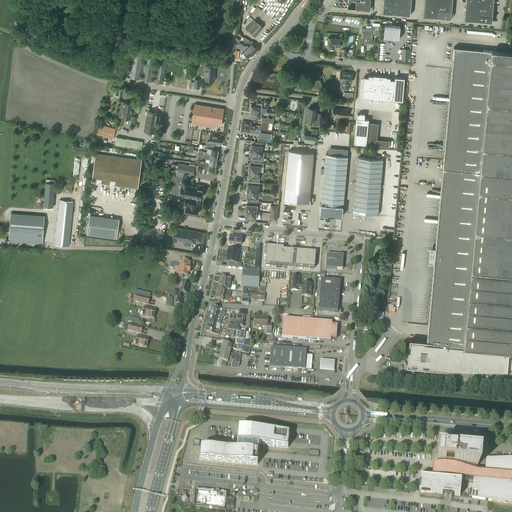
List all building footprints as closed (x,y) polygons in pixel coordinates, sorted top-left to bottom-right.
[(347,8),(355,9),(367,10),(369,10),(370,0),(347,0),(348,0),(348,1),(348,0),(352,0),(353,0),(356,1),(355,8),(347,8)] [(383,0),(382,13),(392,14),(392,13),(400,14),(410,15),(411,0),(383,0)] [(424,0),(423,16),(433,17),(441,18),(451,19),(452,0),(424,0)] [(465,0),(464,20),(474,21),(482,21),(482,22),(492,22),(493,0),(465,0)] [(255,19),(262,10),(258,7),(251,15),(255,19)] [(249,23),(245,28),(255,37),(263,27),(255,20),(253,19),(250,16),(247,20),(249,23)] [(384,25),(383,38),(399,39),(400,26),(384,25)] [(366,43),(372,43),(373,35),(378,35),(379,27),(373,26),(373,29),(361,29),(361,32),(363,32),(362,39),(366,39),(366,43)] [(244,37),(242,40),(249,47),(249,46),(255,53),(259,50),(253,43),(252,43),(251,42),(244,37)] [(236,40),(235,41),(236,43),(236,44),(236,45),(237,46),(247,56),(248,58),(251,56),(252,56),(255,53),(249,46),(249,47),(242,40),(241,41),(240,41),(238,39),(237,38),(237,39),(236,40)] [(340,47),(341,39),(335,39),(328,38),(327,48),(334,49),(334,47),(340,47)] [(125,44),(120,77),(126,78),(130,55),(133,55),(135,46),(130,45),(125,44)] [(135,45),(135,46),(133,55),(130,78),(139,80),(144,47),(135,45)] [(141,77),(141,80),(152,82),(157,49),(146,47),(141,77)] [(511,52),(481,50),(454,47),(453,58),(435,249),(434,249),(432,263),(434,263),(426,344),(410,342),(408,364),(419,365),(420,364),(424,364),(424,369),(424,370),(427,369),(429,368),(443,368),(457,371),(460,372),(462,373),(462,369),(511,373),(511,52)] [(153,82),(163,84),(164,80),(168,51),(159,49),(153,82)] [(214,81),(215,67),(205,66),(204,81),(214,81)] [(351,82),(352,73),(346,73),(346,72),(345,72),(344,72),(343,72),(342,72),(342,73),(340,72),(340,81),(342,81),(341,89),(348,90),(349,82),(351,82)] [(363,77),(361,98),(393,100),(402,101),(404,78),(395,77),(394,80),(390,80),(390,77),(368,75),(369,75),(369,78),(368,77),(363,77)] [(130,119),(133,104),(132,104),(132,103),(129,103),(129,104),(124,103),(121,117),(130,119)] [(250,109),(250,111),(261,113),(262,104),(256,103),(255,106),(251,106),(250,107),(250,108),(250,109)] [(223,109),(195,105),(193,120),(192,123),(215,127),(215,124),(220,124),(223,109)] [(309,107),(307,119),(313,120),(313,125),(318,126),(320,114),(315,113),(316,109),(309,107)] [(347,117),(348,110),(339,109),(339,110),(333,109),(332,116),(336,116),(347,117)] [(148,111),(144,131),(154,133),(158,113),(148,111)] [(354,144),(366,145),(369,119),(364,119),(364,114),(359,114),(359,115),(357,114),(354,144)] [(242,121),(241,126),(255,128),(268,130),(269,126),(269,123),(266,122),(262,122),(261,126),(259,125),(251,124),(251,123),(245,122),(242,121)] [(94,134),(110,138),(113,127),(97,123),(94,134)] [(241,126),(241,131),(250,132),(259,133),(259,138),(270,140),(272,130),(268,130),(255,128),(241,126)] [(206,142),(206,145),(214,147),(214,143),(219,144),(220,137),(210,135),(209,142),(206,142)] [(249,151),(262,152),(263,143),(255,142),(255,146),(251,145),(251,148),(250,149),(250,151),(249,151)] [(199,151),(198,153),(207,155),(217,157),(218,150),(211,149),(207,148),(206,152),(204,152),(204,151),(199,151)] [(261,158),(262,152),(249,151),(250,151),(250,153),(250,154),(251,154),(250,157),(254,158),(253,161),(264,162),(264,158),(261,158)] [(304,203),(309,203),(313,153),(289,151),(288,151),(284,201),(304,203)] [(138,189),(141,160),(95,154),(91,182),(138,189)] [(321,204),(320,214),(327,215),(328,215),(333,215),(333,216),(334,216),(342,216),(343,206),(347,156),(325,154),(321,204)] [(358,157),(353,208),(352,213),(363,214),(363,215),(362,215),(365,218),(365,217),(367,216),(367,214),(377,215),(383,160),(358,157)] [(248,171),(260,172),(263,172),(263,163),(253,162),(253,165),(250,165),(249,168),(248,169),(248,171)] [(178,164),(176,171),(183,172),(193,174),(195,167),(178,164)] [(174,176),(171,193),(173,194),(179,195),(179,197),(182,197),(182,196),(186,197),(185,198),(189,198),(189,197),(190,197),(190,198),(193,199),(193,198),(195,199),(194,204),(189,203),(189,202),(178,200),(177,204),(185,205),(185,207),(184,211),(193,213),(193,214),(196,215),(197,214),(198,212),(199,210),(198,210),(201,196),(202,196),(204,195),(204,196),(204,195),(204,193),(205,192),(204,192),(203,191),(202,191),(203,185),(198,185),(197,187),(186,184),(186,181),(185,181),(185,182),(182,181),(183,177),(183,176),(183,172),(176,171),(176,176),(175,176),(174,176)] [(259,181),(260,172),(248,171),(248,173),(248,174),(249,174),(248,177),(252,177),(252,181),(259,181)] [(247,186),(246,191),(258,192),(258,186),(260,186),(260,182),(250,181),(250,185),(248,185),(248,186),(247,186)] [(61,192),(69,192),(69,182),(61,182),(61,192)] [(55,184),(45,183),(43,207),(53,208),(55,184)] [(257,198),(258,192),(246,191),(246,196),(247,196),(247,198),(251,198),(251,202),(258,202),(259,198),(257,198)] [(59,200),(54,245),(69,247),(73,202),(59,200)] [(245,211),(256,212),(257,206),(258,206),(258,202),(251,202),(249,201),(248,205),(246,205),(246,206),(245,206),(245,211)] [(271,205),(270,208),(270,212),(269,220),(276,220),(278,206),(271,205)] [(260,212),(256,212),(245,211),(244,216),(245,216),(245,218),(252,218),(252,219),(255,219),(255,218),(256,219),(256,214),(260,215),(260,212)] [(11,213),(8,242),(42,244),(44,215),(11,213)] [(87,235),(116,239),(119,221),(89,217),(87,235)] [(205,233),(177,228),(176,232),(173,232),(172,232),(170,232),(168,241),(168,242),(175,243),(175,242),(176,242),(177,240),(196,243),(196,241),(200,242),(200,245),(201,245),(203,234),(204,234),(205,233)] [(230,239),(229,239),(228,243),(229,243),(229,244),(241,246),(241,239),(230,237),(230,239)] [(267,246),(266,257),(274,258),(275,246),(267,246)] [(275,246),(274,258),(282,259),(283,249),(283,247),(275,246)] [(227,251),(227,255),(228,255),(228,256),(240,258),(241,252),(243,252),(244,249),(231,247),(231,248),(232,248),(231,250),(229,250),(228,251),(227,251)] [(283,249),(282,259),(290,259),(291,250),(283,249)] [(291,250),(290,259),(298,260),(299,251),(291,250)] [(299,251),(298,260),(307,261),(307,252),(299,251)] [(307,252),(307,261),(315,262),(316,253),(307,252)] [(341,270),(343,256),(327,254),(325,269),(341,270)] [(226,258),(226,262),(227,262),(227,263),(229,263),(229,266),(228,266),(228,267),(241,268),(241,265),(239,264),(240,258),(228,256),(227,258),(226,258)] [(173,263),(172,268),(174,269),(175,266),(177,267),(190,270),(191,267),(190,267),(191,263),(186,262),(187,259),(183,258),(181,265),(176,263),(173,263)] [(177,267),(176,274),(178,274),(178,277),(182,278),(183,275),(187,276),(188,272),(190,273),(190,270),(177,267)] [(243,271),(241,286),(258,288),(260,272),(243,271)] [(310,293),(311,293),(312,288),(311,288),(311,284),(302,283),(302,284),(298,284),(299,277),(291,277),(291,290),(298,291),(298,290),(302,290),(302,296),(310,296),(310,293)] [(340,281),(321,280),(318,311),(337,312),(340,281)] [(177,296),(175,303),(181,305),(183,297),(187,298),(187,297),(188,295),(187,294),(189,285),(182,283),(181,289),(180,288),(178,296),(177,296)] [(245,292),(244,298),(249,298),(249,300),(251,300),(252,300),(264,301),(265,288),(259,288),(259,293),(245,292)] [(224,296),(228,297),(230,298),(231,293),(218,289),(217,292),(216,291),(216,294),(224,296)] [(148,305),(150,298),(136,295),(135,302),(148,305)] [(149,318),(153,319),(156,310),(144,307),(143,313),(146,314),(145,317),(149,318)] [(211,312),(223,315),(224,315),(225,313),(218,311),(219,309),(212,307),(211,312)] [(271,334),(272,324),(267,324),(268,318),(262,317),(262,318),(255,318),(255,321),(254,321),(254,323),(254,327),(258,327),(258,326),(267,327),(266,334),(271,334)] [(331,339),(332,326),(332,323),(283,319),(281,338),(330,342),(331,339)] [(208,321),(207,326),(214,328),(219,329),(220,324),(219,324),(208,321)] [(141,334),(143,327),(129,324),(128,331),(141,334)] [(213,331),(214,328),(207,326),(205,332),(218,335),(219,332),(213,331)] [(142,347),(146,348),(149,339),(137,336),(136,342),(139,344),(138,347),(142,348),(142,347)] [(236,347),(223,343),(222,349),(230,351),(231,349),(242,351),(243,347),(236,346),(236,347)] [(283,368),(295,369),(296,349),(271,347),(270,367),(280,368),(283,368)] [(222,349),(220,354),(240,359),(241,356),(230,354),(230,351),(222,349)] [(306,350),(296,349),(295,369),(305,370),(306,350)] [(334,371),(334,361),(320,360),(320,370),(334,371)] [(259,447),(259,445),(288,448),(289,433),(238,428),(237,445),(235,445),(234,448),(237,448),(237,450),(201,447),(199,460),(257,465),(259,450),(261,450),(262,447),(259,447)] [(445,462),(444,466),(443,466),(442,475),(443,476),(443,479),(422,477),(421,493),(451,495),(460,497),(461,482),(473,483),(471,499),(511,505),(511,458),(486,459),(485,473),(475,471),(475,466),(476,466),(478,450),(438,446),(437,461),(445,462)] [(194,491),(192,504),(194,504),(194,506),(224,509),(225,507),(225,506),(234,507),(235,498),(226,497),(226,493),(205,491),(197,490),(196,490),(195,491),(194,491)]
